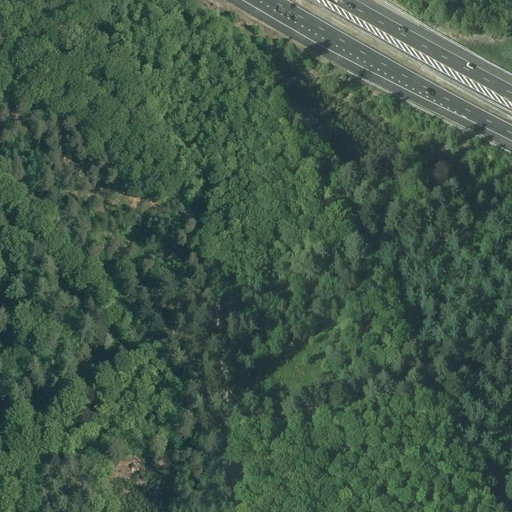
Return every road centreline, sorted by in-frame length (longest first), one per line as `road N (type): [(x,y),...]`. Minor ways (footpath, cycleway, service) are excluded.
road 1 (track): [(237,511),(209,258),(83,0)]
road 2 (track): [(228,436),(0,212)]
road 3 (motorway): [(272,0),(511,132)]
road 4 (motorway): [(511,93),(341,0)]
